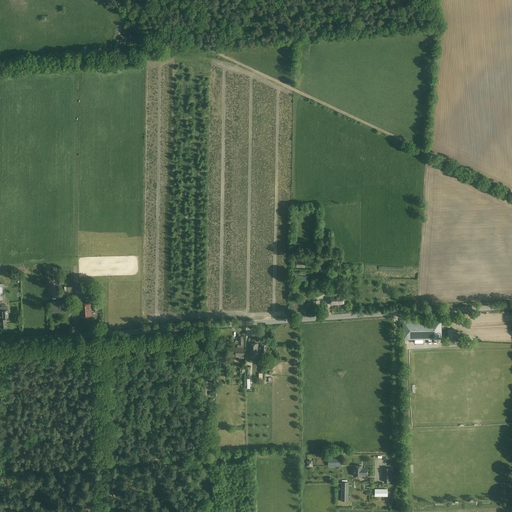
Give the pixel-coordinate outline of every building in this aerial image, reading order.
[(344,304),(343,296),(336,296),(336,294),(333,294),(333,297),(331,297),(331,305),(344,304)] [(67,311),(67,301),(53,302),(53,312),(67,311)] [(81,309),(82,309),(82,317),(90,316),(90,309),(91,309),(90,303),(80,304),(81,309)] [(7,316),(8,316),(8,310),(2,311),(3,314),(0,314),(1,318),(1,319),(0,319),(1,327),(7,327),(7,319),(7,316)] [(410,321),(410,320),(410,321),(403,321),(404,339),(419,339),(419,338),(422,338),(422,337),(429,337),(429,338),(440,337),(440,321),(409,322),(409,321),(410,321)] [(238,336),(238,345),(238,348),(236,348),(236,356),(236,357),(239,357),(239,356),(244,356),(244,348),(243,348),(243,345),(244,345),(244,336),(238,336)] [(258,355),(258,343),(249,343),(249,355),(258,355)] [(354,467),(354,477),(362,477),(362,476),(367,476),(367,469),(363,469),(363,470),(362,470),(362,467),(354,467)] [(384,468),(384,482),(393,482),(393,468),(384,468)]
